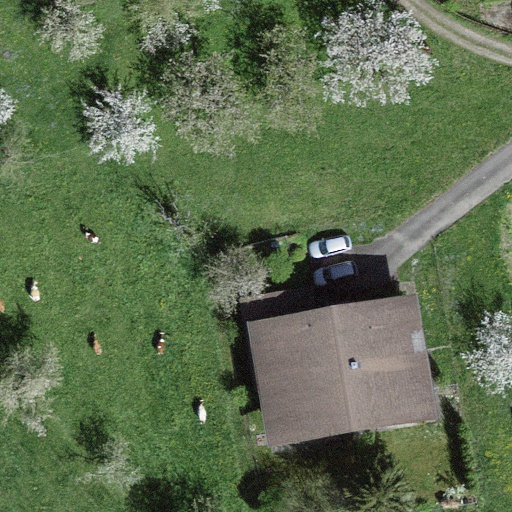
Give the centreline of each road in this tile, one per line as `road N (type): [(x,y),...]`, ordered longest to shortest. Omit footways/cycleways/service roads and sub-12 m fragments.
road 1 (track): [(389,0),(511,69)]
road 2 (track): [(407,248),(511,170)]
